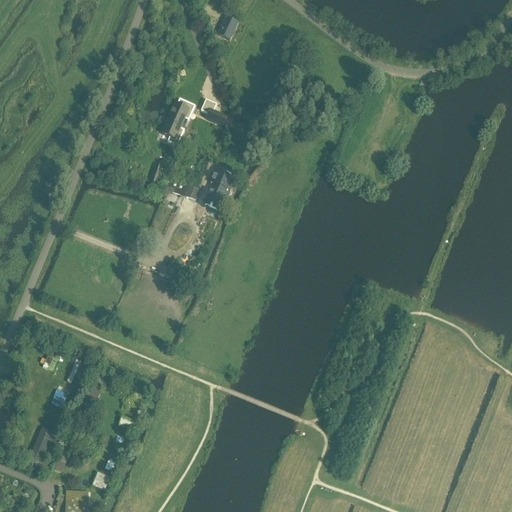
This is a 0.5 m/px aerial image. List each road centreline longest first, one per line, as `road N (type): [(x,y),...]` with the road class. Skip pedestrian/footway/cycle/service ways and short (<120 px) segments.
road 1 (unclassified): [(0,359),(142,0)]
road 2 (unclassified): [(511,16),(470,63),(411,74),(357,53),(287,0)]
road 3 (track): [(0,195),(93,58),(116,0)]
